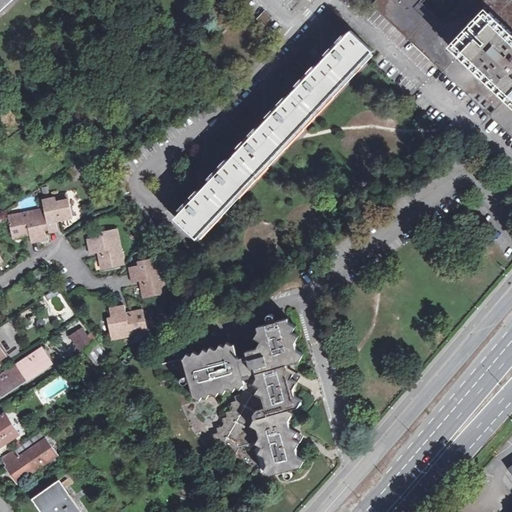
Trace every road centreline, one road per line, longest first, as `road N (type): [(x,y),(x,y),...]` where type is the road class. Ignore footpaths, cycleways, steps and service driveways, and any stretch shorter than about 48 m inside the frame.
road 1 (tertiary): [(321,511),(511,293)]
road 2 (residential): [(231,112),(217,146),(155,196),(139,190),(140,170),(204,121)]
road 3 (primary): [(511,347),(371,511)]
road 4 (primary): [(409,511),(511,394)]
road 5 (residential): [(231,112),(326,0)]
